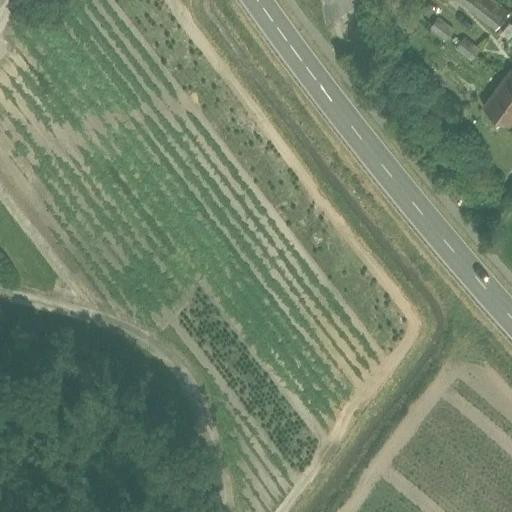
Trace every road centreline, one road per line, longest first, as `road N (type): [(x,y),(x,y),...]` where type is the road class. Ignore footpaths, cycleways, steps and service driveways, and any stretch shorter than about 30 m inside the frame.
road 1 (secondary): [(271,0),(352,111),(511,299)]
road 2 (track): [(0,275),(30,295),(144,335),(193,377),(233,511)]
